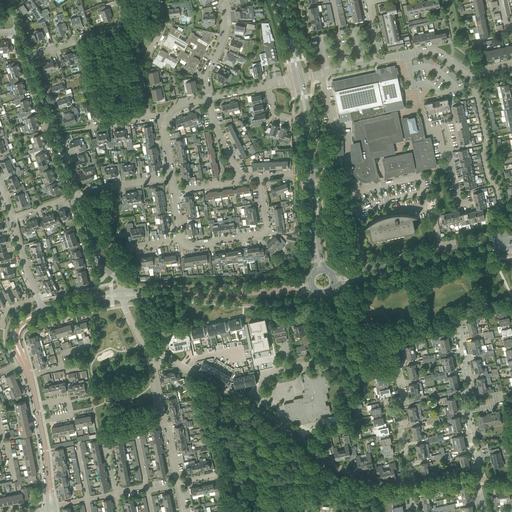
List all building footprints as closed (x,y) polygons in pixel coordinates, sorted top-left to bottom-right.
[(28,10),(30,9),(38,20),(43,17),(32,0),(31,0),(28,2),(28,0),(23,3),(23,4),(19,7),(24,14),(28,11),(28,10)] [(430,10),(427,0),(417,2),(419,12),(430,10)] [(438,0),(427,0),(430,10),(440,7),(438,0)] [(180,16),(179,8),(186,7),(186,8),(187,9),(190,9),(189,2),(185,2),(179,3),(174,4),(175,8),(169,9),(170,18),(174,17),(174,18),(176,17),(180,16)] [(419,12),(417,2),(406,5),(408,14),(419,12)] [(87,23),(88,23),(81,4),(77,6),(80,14),(77,15),(78,17),(70,19),(72,25),(72,26),(72,27),(73,27),(74,29),(79,27),(79,29),(82,28),(83,27),(82,24),(84,23),(87,22),(87,23)] [(318,12),(317,5),(311,6),(312,8),(308,9),(309,14),(318,12)] [(400,12),(398,5),(395,6),(395,5),(386,7),(386,5),(383,6),(383,7),(379,8),(381,14),(381,16),(394,13),(400,12)] [(105,10),(103,6),(97,9),(99,14),(101,13),(104,22),(110,20),(108,17),(112,16),(109,8),(105,10)] [(215,21),(215,14),(216,14),(215,13),(211,13),(211,11),(212,11),(211,6),(202,8),(203,13),(204,22),(208,26),(211,26),(213,27),(213,26),(215,26),(214,21),(215,21)] [(248,11),(247,6),(239,7),(240,11),(235,11),(236,18),(241,18),(241,20),(246,19),(246,18),(250,18),(249,11),(248,11)] [(64,31),(68,30),(64,19),(65,19),(63,13),(56,16),(59,24),(57,25),(57,27),(55,27),(58,36),(65,34),(64,31)] [(398,35),(394,13),(381,16),(381,14),(378,15),(384,43),(387,42),(399,40),(398,35)] [(244,23),(242,23),(237,22),(237,25),(235,25),(234,34),(243,36),(245,28),(254,30),(255,25),(247,24),(244,24),(244,23)] [(277,62),(273,41),(274,41),(273,38),(269,23),(261,23),(263,41),(265,53),(264,53),(267,65),(277,62)] [(487,31),(486,25),(477,27),(472,28),(474,34),(478,33),(487,31)] [(181,34),(182,32),(172,27),(171,30),(172,32),(170,33),(168,36),(186,47),(189,42),(186,41),(185,41),(179,38),(179,36),(180,35),(181,34)] [(214,32),(203,30),(202,32),(203,33),(202,35),(202,36),(201,38),(200,38),(194,35),(194,34),(194,33),(191,32),(189,36),(207,47),(209,43),(209,42),(211,41),(213,38),(212,38),(214,34),(214,32)] [(41,39),(44,38),(42,31),(38,33),(38,32),(37,31),(36,31),(35,31),(34,31),(34,32),(33,33),(33,34),(34,34),(30,35),(33,42),(36,41),(37,42),(38,43),(39,42),(40,42),(41,41),(41,40),(41,39)] [(410,44),(409,39),(408,33),(398,35),(399,40),(387,42),(388,50),(404,46),(404,45),(410,44)] [(186,47),(168,36),(166,39),(167,41),(164,42),(162,44),(172,50),(173,48),(173,47),(174,45),(175,45),(181,48),(181,49),(184,51),(186,47)] [(207,47),(189,36),(186,41),(189,42),(190,42),(196,45),(196,46),(195,48),(194,48),(193,50),(203,56),(204,53),(204,51),(205,50),(207,47)] [(249,41),(246,40),(240,39),(240,38),(235,37),(233,42),(231,41),(229,48),(233,49),(233,50),(236,51),(236,50),(239,51),(240,46),(246,49),(249,41)] [(12,52),(12,45),(8,45),(8,41),(5,41),(5,40),(2,40),(3,50),(3,53),(7,53),(7,52),(12,52)] [(171,52),(172,50),(162,44),(161,47),(162,50),(160,50),(158,53),(177,64),(179,60),(176,58),(175,59),(169,55),(169,54),(170,52),(171,52)] [(505,58),(503,46),(501,46),(501,48),(497,49),(499,57),(503,57),(503,58),(505,58)] [(511,55),(509,46),(505,47),(505,46),(503,46),(505,58),(507,57),(507,56),(511,55)] [(499,57),(497,49),(493,50),(493,48),(491,49),(493,60),(496,60),(495,58),(499,57)] [(203,56),(193,50),(192,52),(191,51),(189,55),(184,52),(184,51),(181,49),(179,54),(197,64),(199,61),(199,59),(201,59),(203,56)] [(493,60),(491,49),(489,49),(490,50),(485,51),(487,60),(491,59),(491,61),(493,60)] [(245,58),(234,53),(229,51),(228,54),(227,53),(223,61),(233,66),(234,64),(233,63),(235,59),(242,63),(245,58)] [(62,66),(67,64),(67,65),(73,63),(74,65),(79,64),(79,62),(78,58),(79,58),(77,53),(71,54),(71,53),(64,55),(65,58),(60,60),(62,66)] [(177,64),(158,53),(156,57),(157,58),(154,59),(152,63),(162,68),(164,66),(163,64),(164,62),(165,62),(171,65),(171,67),(174,68),(177,64)] [(254,73),(252,73),(252,76),(253,75),(253,78),(258,77),(258,76),(262,75),(261,71),(263,71),(262,66),(267,65),(264,53),(259,54),(261,62),(258,63),(252,64),(252,67),(253,69),(254,73)] [(197,64),(179,54),(176,58),(179,60),(181,59),(186,62),(187,64),(186,66),(184,66),(183,68),(193,73),(195,71),(194,68),(195,68),(197,64)] [(59,69),(57,62),(53,63),(52,59),(50,60),(51,61),(49,62),(49,61),(43,63),(44,65),(43,65),(44,66),(46,72),(53,70),(53,71),(59,69)] [(15,65),(14,62),(6,65),(6,64),(5,65),(7,68),(8,73),(11,72),(20,69),(19,64),(15,65)] [(379,73),(364,76),(333,82),(342,122),(403,109),(398,86),(395,86),(394,81),(398,81),(396,71),(393,72),(393,67),(378,70),(379,73)] [(159,69),(157,68),(149,69),(149,73),(148,73),(149,78),(159,77),(158,71),(159,71),(159,69)] [(222,70),(219,69),(216,75),(218,76),(217,79),(218,79),(218,80),(218,81),(218,82),(219,82),(220,83),(221,83),(222,82),(223,82),(225,80),(226,81),(229,74),(228,73),(229,72),(223,68),(222,70)] [(17,76),(22,75),(20,69),(11,72),(8,73),(7,74),(10,82),(17,80),(18,80),(17,76)] [(160,82),(159,77),(149,78),(150,84),(154,83),(155,86),(162,85),(162,81),(160,82)] [(191,81),(190,78),(183,80),(184,83),(186,83),(187,88),(196,86),(195,80),(191,81)] [(18,83),(17,80),(10,82),(13,91),(25,87),(23,81),(18,83)] [(65,84),(64,80),(59,81),(60,84),(51,87),(54,94),(58,93),(64,90),(63,85),(65,84)] [(497,87),(498,92),(498,93),(501,92),(511,89),(511,87),(509,88),(508,84),(500,86),(497,87)] [(163,88),(162,85),(155,86),(155,89),(151,89),(152,95),(162,93),(161,88),(163,88)] [(197,91),(196,86),(187,88),(188,93),(186,93),(187,97),(194,95),(193,92),(197,91)] [(27,92),(25,87),(13,91),(14,96),(13,96),(14,100),(23,97),(22,94),(27,92)] [(511,92),(511,89),(501,92),(502,98),(511,96),(510,93),(511,92)] [(73,96),(72,92),(69,93),(65,95),(66,98),(57,101),(60,108),(71,104),(69,97),(73,96)] [(162,98),(162,93),(152,95),(153,100),(155,100),(156,103),(166,101),(165,98),(162,98)] [(249,102),(250,107),(253,107),(258,106),(258,105),(257,103),(262,102),(261,95),(251,97),(252,101),(249,102)] [(24,100),(23,97),(14,100),(13,100),(14,104),(15,103),(16,105),(20,104),(21,107),(30,104),(29,99),(24,100)] [(466,107),(465,104),(464,101),(463,101),(462,102),(463,104),(461,104),(460,105),(458,105),(457,105),(455,106),(453,106),(452,106),(453,110),(466,107)] [(511,101),(503,104),(505,110),(506,109),(511,107),(511,101)] [(32,109),(30,104),(21,107),(18,108),(21,116),(23,116),(22,113),(32,109)] [(263,104),(258,105),(258,106),(253,107),(254,111),(252,111),(253,116),(254,116),(260,115),(259,112),(264,111),(263,104)] [(78,112),(76,107),(67,110),(63,112),(65,118),(63,118),(66,126),(71,124),(76,123),(75,120),(77,120),(78,117),(77,113),(78,112)] [(511,107),(506,109),(505,110),(503,110),(505,116),(511,114),(511,107)] [(192,112),(190,113),(193,122),(194,125),(202,122),(200,114),(197,115),(196,112),(193,113),(192,112)] [(193,122),(190,113),(188,114),(188,115),(185,116),(188,123),(189,126),(194,125),(193,122)] [(265,113),(260,115),(254,116),(255,120),(252,121),(253,126),(257,125),(262,124),(261,124),(260,121),(266,120),(265,113)] [(391,142),(402,139),(396,113),(354,122),(354,144),(353,144),(353,161),(355,161),(355,166),(368,163),(373,162),(372,157),(393,152),(391,142)] [(38,120),(36,115),(27,118),(26,115),(23,116),(21,116),(22,120),(23,119),(25,125),(38,120)] [(188,123),(185,116),(183,117),(182,115),(180,116),(183,125),(184,128),(189,126),(188,123)] [(183,125),(180,116),(177,117),(178,118),(175,119),(176,122),(173,123),(175,129),(178,128),(179,130),(184,128),(183,125)] [(422,124),(421,119),(421,118),(418,116),(405,119),(403,121),(406,136),(409,138),(412,137),(419,169),(435,166),(429,139),(424,140),(423,136),(425,136),(423,127),(421,128),(421,124),(422,124)] [(36,127),(39,126),(38,120),(25,125),(24,125),(26,131),(28,130),(29,133),(37,130),(36,127)] [(152,131),(151,124),(148,125),(148,124),(143,124),(144,132),(152,131)] [(233,129),(231,124),(224,127),(227,132),(233,129)] [(280,132),(279,132),(277,131),(278,126),(272,124),(269,133),(274,135),(273,138),(278,139),(278,136),(280,132)] [(288,143),(291,133),(286,132),(287,128),(281,127),(279,132),(280,132),(278,136),(278,139),(280,142),(282,141),(285,142),(285,143),(288,143)] [(236,135),(233,129),(227,132),(230,138),(236,135)] [(132,139),(131,135),(131,134),(128,134),(127,133),(126,134),(126,130),(120,131),(121,141),(125,140),(125,143),(127,142),(128,150),(133,149),(132,142),(132,139)] [(121,141),(120,131),(114,132),(115,138),(112,138),(113,145),(119,144),(118,141),(121,141)] [(38,136),(36,132),(29,135),(30,138),(32,143),(35,142),(44,139),(42,134),(38,136)] [(97,138),(91,139),(94,148),(98,147),(99,149),(105,148),(104,143),(102,133),(97,134),(97,138)] [(113,145),(112,138),(109,139),(108,133),(102,133),(104,143),(107,143),(108,147),(109,148),(113,147),(113,145)] [(239,140),(236,135),(230,138),(232,143),(239,140)] [(155,138),(155,136),(143,138),(143,143),(142,143),(142,146),(145,146),(152,145),(153,145),(153,142),(154,141),(153,139),(155,138)] [(187,144),(186,137),(183,138),(183,139),(176,141),(176,144),(175,144),(175,146),(184,145),(187,144)] [(32,143),(31,144),(33,149),(34,149),(35,152),(41,150),(42,150),(41,146),(46,145),(44,139),(35,142),(32,143)] [(87,150),(85,143),(80,145),(78,139),(73,141),(74,142),(69,143),(72,150),(78,148),(80,152),(87,150)] [(241,146),(239,140),(232,143),(235,149),(241,146)] [(343,141),(339,141),(334,141),(334,155),(343,155),(343,141)] [(8,144),(5,145),(0,146),(0,152),(2,152),(3,155),(10,153),(9,150),(10,150),(8,144)] [(152,148),(152,145),(145,146),(147,154),(150,154),(159,152),(158,150),(157,150),(156,147),(152,148)] [(244,151),(241,146),(235,149),(238,154),(244,151)] [(41,150),(35,152),(34,152),(35,156),(38,155),(39,160),(48,157),(47,152),(42,153),(41,150)] [(247,156),(245,152),(244,151),(238,154),(240,160),(247,156)] [(86,162),(90,160),(90,159),(90,157),(89,157),(87,153),(86,154),(85,153),(77,156),(79,160),(75,161),(77,167),(82,166),(82,167),(87,165),(86,162)] [(408,154),(405,155),(394,157),(384,160),(387,176),(414,170),(411,156),(408,154)] [(11,164),(14,163),(10,155),(4,157),(5,160),(0,163),(3,168),(11,164)] [(50,162),(48,157),(39,160),(37,161),(38,166),(37,167),(38,170),(39,169),(47,167),(46,164),(50,162)] [(134,168),(137,167),(136,159),(132,159),(133,160),(130,161),(131,164),(128,165),(129,175),(135,174),(134,168)] [(14,163),(11,164),(3,168),(5,174),(10,171),(11,174),(17,172),(20,170),(19,168),(17,167),(15,167),(14,163)] [(113,163),(109,164),(110,168),(112,178),(117,177),(117,173),(119,173),(118,170),(119,170),(118,164),(113,164),(113,163)] [(129,175),(128,165),(124,165),(124,163),(118,164),(119,170),(122,169),(123,176),(129,175)] [(161,166),(160,163),(151,165),(148,165),(149,172),(153,171),(152,170),(160,169),(159,166),(161,166)] [(370,171),(368,163),(355,166),(355,167),(355,168),(355,169),(356,170),(356,171),(356,172),(357,172),(357,173),(358,174),(359,175),(359,176),(360,176),(361,177),(362,177),(363,178),(364,178),(365,179),(366,179),(367,179),(368,179),(369,179),(370,179),(371,179),(370,171)] [(92,176),(96,174),(93,166),(82,170),(84,173),(80,175),(81,179),(81,180),(82,183),(82,182),(83,183),(93,180),(92,176)] [(112,178),(110,168),(107,168),(106,166),(101,166),(102,173),(105,172),(106,178),(112,178)] [(48,170),(47,167),(39,169),(41,173),(44,172),(45,177),(54,174),(52,169),(48,170)] [(18,181),(17,178),(24,172),(23,169),(20,170),(17,172),(11,174),(13,177),(8,179),(10,184),(18,181)] [(190,173),(182,175),(183,181),(187,180),(187,179),(189,179),(189,182),(195,181),(195,180),(195,178),(194,177),(191,178),(191,176),(190,173)] [(56,179),(54,174),(45,177),(47,182),(56,179)] [(20,184),(18,181),(10,184),(12,190),(17,188),(19,191),(25,189),(23,184),(20,184)] [(292,190),(290,186),(292,185),(291,182),(286,184),(286,183),(283,184),(283,183),(280,184),(281,185),(284,193),(289,191),(289,193),(292,192),(292,190)] [(56,193),(62,191),(60,185),(56,186),(55,183),(43,187),(44,191),(49,189),(51,195),(52,194),(53,195),(53,196),(54,196),(55,196),(56,195),(56,194),(56,193)] [(164,194),(163,189),(159,190),(158,185),(151,186),(152,188),(150,188),(152,196),(155,196),(164,194)] [(281,185),(278,186),(278,185),(276,186),(279,195),(284,193),(281,185)] [(279,195),(276,186),(273,187),(274,188),(271,189),(272,192),(269,193),(271,199),(274,198),(273,197),(276,196),(277,198),(279,198),(279,195)] [(484,192),(485,191),(485,188),(484,188),(483,189),(484,191),(482,192),(480,192),(479,192),(477,193),(476,193),(474,193),(473,194),(474,198),(485,195),(484,192)] [(26,193),(25,189),(19,191),(20,194),(15,196),(16,201),(25,198),(24,195),(26,193)] [(133,205),(142,203),(141,194),(137,195),(136,192),(131,193),(132,202),(133,205)] [(195,200),(194,195),(197,195),(196,192),(189,193),(189,195),(183,196),(184,199),(185,199),(186,202),(193,201),(195,200)] [(132,202),(131,193),(125,193),(126,200),(123,200),(123,204),(121,204),(121,208),(124,210),(128,209),(130,207),(129,203),(132,202)] [(31,206),(29,201),(26,202),(25,198),(16,201),(18,207),(22,206),(23,209),(31,206)] [(282,208),(284,207),(289,207),(288,203),(287,204),(281,205),(277,205),(277,208),(274,209),(275,212),(274,212),(274,215),(283,213),(282,208)] [(251,207),(251,204),(245,205),(245,208),(244,208),(244,214),(247,214),(256,212),(257,212),(256,210),(255,210),(255,207),(251,207)] [(166,208),(166,205),(156,207),(153,207),(154,213),(152,213),(152,214),(150,214),(150,216),(156,215),(165,214),(164,208),(166,208)] [(64,209),(59,210),(63,222),(72,219),(69,211),(68,212),(69,213),(66,214),(64,209)] [(484,216),(483,214),(482,210),(478,211),(481,221),(485,221),(485,222),(488,221),(488,220),(487,220),(485,220),(484,219),(484,217),(484,216)] [(57,224),(60,223),(57,215),(57,216),(57,217),(55,218),(53,213),(51,214),(51,213),(48,214),(51,225),(52,228),(56,227),(57,225),(57,224)] [(51,225),(48,214),(45,215),(45,216),(43,217),(44,221),(41,222),(43,229),(49,227),(48,226),(51,225)] [(166,217),(165,214),(156,215),(158,224),(170,222),(169,219),(168,220),(167,217),(166,217)] [(415,231),(413,222),(412,218),(417,217),(415,216),(414,216),(412,215),(411,215),(409,215),(407,214),(405,214),(404,214),(403,214),(401,214),(399,214),(395,214),(393,215),(391,215),(387,216),(386,216),(383,217),(381,218),(379,219),(377,219),(375,220),(374,221),(372,223),(370,224),(368,225),(366,226),(365,228),(369,227),(372,240),(415,231)] [(449,224),(447,214),(443,214),(444,220),(441,220),(443,226),(449,224)] [(238,226),(237,223),(237,221),(236,217),(228,218),(228,219),(230,232),(232,231),(232,230),(235,230),(235,226),(238,226)] [(201,223),(200,218),(194,219),(194,222),(186,224),(187,229),(198,228),(197,223),(201,223)] [(43,229),(41,222),(38,223),(37,219),(34,220),(34,219),(31,220),(34,231),(37,230),(38,231),(41,230),(42,232),(44,231),(43,229)] [(24,227),(21,228),(22,233),(26,232),(27,235),(31,233),(32,233),(35,232),(34,231),(31,220),(28,221),(28,222),(26,222),(27,225),(24,226),(24,227)] [(219,233),(218,224),(214,225),(214,220),(213,220),(209,221),(210,232),(213,231),(214,233),(217,233),(217,234),(219,233)] [(158,224),(157,224),(157,225),(157,230),(158,230),(159,232),(159,233),(159,234),(168,232),(168,231),(168,228),(169,228),(169,225),(170,225),(170,222),(161,223),(158,224)] [(138,238),(136,228),(133,229),(133,224),(131,223),(127,224),(126,225),(128,234),(131,234),(132,239),(138,238)] [(143,232),(146,231),(145,223),(139,224),(139,228),(136,228),(138,238),(144,237),(143,232)] [(285,226),(289,226),(289,223),(288,223),(285,224),(276,225),(277,231),(278,231),(278,233),(288,232),(287,229),(286,229),(285,226)] [(64,234),(62,235),(64,242),(76,238),(75,235),(76,234),(74,228),(69,230),(63,232),(64,234)] [(203,236),(202,231),(198,232),(198,228),(187,229),(188,235),(196,234),(196,237),(203,236)] [(284,242),(283,241),(280,237),(278,239),(275,236),(270,240),(271,240),(277,247),(281,243),(283,245),(285,243),(284,242)] [(80,246),(78,240),(77,241),(76,238),(63,242),(65,248),(68,247),(69,250),(80,246)] [(277,247),(271,240),(270,240),(266,244),(269,247),(267,249),(270,253),(271,254),(273,252),(273,251),(277,247)] [(42,247),(41,241),(33,243),(33,244),(34,243),(35,246),(30,247),(31,250),(30,250),(31,253),(42,250),(41,247),(42,247)] [(82,252),(80,246),(69,250),(72,259),(82,256),(81,252),(82,252)] [(264,256),(263,248),(259,249),(259,246),(253,247),(254,256),(255,260),(260,259),(261,258),(261,257),(264,256)] [(254,256),(253,247),(247,248),(248,252),(245,253),(246,259),(251,258),(251,261),(255,261),(255,260),(254,256)] [(246,259),(245,253),(242,253),(241,249),(235,250),(236,251),(237,259),(238,263),(238,264),(244,263),(244,267),(247,266),(246,262),(246,259)] [(43,253),(42,250),(31,253),(32,256),(33,258),(37,257),(38,260),(45,258),(44,253),(43,253)] [(6,255),(5,251),(0,251),(0,262),(0,263),(11,260),(9,254),(6,255)] [(221,262),(220,252),(217,253),(217,254),(214,254),(214,256),(212,257),(213,267),(216,266),(217,267),(219,266),(222,265),(221,262)] [(180,264),(179,257),(176,257),(175,253),(172,254),(173,255),(170,256),(171,263),(172,266),(177,265),(177,264),(180,264)] [(204,255),(201,255),(202,262),(208,262),(208,263),(211,263),(210,254),(207,254),(206,253),(203,253),(204,255)] [(149,270),(148,269),(146,255),(142,256),(142,258),(141,258),(141,262),(138,263),(140,271),(149,270)] [(156,262),(153,262),(152,256),(151,256),(151,255),(146,255),(148,269),(153,268),(153,270),(154,271),(158,270),(157,267),(156,262)] [(166,267),(165,264),(164,257),(161,257),(161,256),(158,256),(158,257),(155,258),(156,262),(157,267),(160,267),(162,268),(166,267)] [(190,257),(189,257),(187,257),(186,256),(184,256),(184,258),(181,258),(182,268),(191,267),(191,264),(190,257)] [(46,262),(45,258),(38,260),(39,264),(35,266),(36,269),(37,272),(47,267),(46,264),(47,264),(46,262)] [(83,261),(82,258),(73,260),(75,269),(86,267),(84,261),(83,261)] [(14,275),(13,269),(10,270),(9,265),(0,268),(1,272),(2,272),(4,278),(14,275)] [(52,275),(49,269),(50,269),(51,267),(50,266),(47,267),(37,272),(38,274),(39,274),(40,276),(44,275),(45,277),(52,275)] [(87,273),(86,267),(75,269),(77,278),(86,276),(86,273),(87,273)] [(54,280),(52,275),(45,277),(47,280),(42,282),(43,285),(44,288),(54,283),(53,280),(54,280)] [(87,279),(86,276),(77,278),(79,288),(90,285),(88,279),(87,279)] [(51,294),(59,291),(57,285),(55,286),(54,283),(44,288),(45,290),(46,290),(47,293),(51,291),(52,293),(51,294)] [(23,291),(20,284),(15,286),(16,288),(12,289),(14,294),(16,298),(22,296),(20,291),(22,290),(23,291)] [(12,295),(14,294),(12,289),(12,287),(7,289),(7,291),(4,293),(6,297),(8,302),(14,300),(12,295)] [(509,318),(507,318),(506,311),(496,313),(496,316),(499,316),(500,319),(499,320),(500,326),(501,326),(509,324),(510,324),(509,318)] [(478,320),(483,319),(483,316),(473,318),(474,321),(466,323),(467,329),(476,327),(475,324),(479,323),(478,320)] [(239,318),(234,320),(236,329),(236,331),(245,329),(244,324),(243,319),(241,319),(240,318),(239,318)] [(87,323),(88,323),(87,319),(81,321),(83,331),(89,330),(87,323)] [(250,322),(249,322),(252,334),(254,334),(255,338),(251,339),(254,351),(255,351),(254,351),(254,348),(257,347),(257,350),(266,348),(266,349),(266,348),(266,345),(269,345),(267,335),(262,336),(261,332),(268,331),(266,321),(262,322),(261,319),(261,320),(253,321),(253,324),(250,325),(250,322)] [(227,322),(228,331),(229,330),(236,329),(234,320),(229,321),(228,321),(228,322),(227,322)] [(85,337),(83,331),(81,321),(78,322),(79,324),(76,325),(78,333),(81,332),(82,337),(84,344),(87,343),(85,337)] [(219,323),(221,333),(229,332),(229,330),(228,331),(227,322),(225,323),(225,321),(224,321),(224,322),(219,323)] [(68,325),(65,326),(68,334),(68,336),(75,334),(77,333),(74,325),(73,325),(72,322),(68,323),(68,325)] [(219,323),(212,324),(213,324),(215,334),(214,334),(215,335),(217,334),(221,333),(219,323)] [(205,327),(207,335),(214,334),(215,334),(213,324),(212,324),(207,325),(207,326),(205,327)] [(246,324),(244,324),(245,329),(249,350),(252,350),(246,324)] [(511,334),(511,333),(511,330),(511,328),(509,328),(509,324),(501,326),(501,330),(502,336),(503,336),(511,334)] [(68,334),(65,326),(62,327),(61,325),(59,326),(62,336),(68,334)] [(274,327),(273,328),(274,332),(275,333),(274,334),(275,337),(276,337),(275,338),(276,342),(277,343),(280,343),(281,341),(283,341),(284,342),(286,341),(287,340),(286,336),(285,335),(286,334),(285,332),(284,331),(285,330),(284,326),(283,325),(280,326),(280,327),(278,327),(276,326),(274,327)] [(307,354),(306,349),(304,341),(306,341),(303,325),(297,326),(297,325),(292,326),(293,331),(294,331),(296,337),(301,336),(304,346),(296,347),(297,355),(304,354),(304,355),(307,354)] [(197,327),(197,328),(199,338),(200,338),(202,337),(204,337),(207,336),(207,335),(205,327),(203,327),(203,326),(197,327)] [(481,333),(480,330),(481,330),(481,329),(481,328),(481,326),(476,327),(467,329),(469,336),(481,333)] [(51,328),(47,329),(48,333),(49,335),(49,338),(50,341),(52,340),(52,342),(58,340),(58,339),(57,337),(55,329),(52,330),(51,328)] [(191,330),(189,330),(192,341),(200,339),(200,338),(199,338),(197,328),(192,329),(191,329),(191,330)] [(190,345),(189,342),(190,342),(190,340),(188,333),(186,334),(176,336),(178,342),(173,343),(174,350),(179,349),(179,351),(184,350),(183,346),(190,345)] [(165,334),(162,342),(168,344),(171,336),(165,334)] [(511,338),(511,334),(503,336),(504,340),(503,340),(504,347),(505,347),(511,345),(511,338)] [(41,338),(37,339),(36,336),(28,338),(29,341),(27,342),(28,344),(38,341),(41,340),(41,338)] [(440,340),(439,337),(431,338),(432,341),(436,340),(438,347),(441,346),(449,344),(448,338),(440,340)] [(475,340),(470,341),(472,348),(480,346),(483,345),(482,342),(482,339),(475,340)] [(417,345),(422,343),(421,341),(412,342),(413,345),(405,347),(406,354),(414,352),(414,348),(417,348),(417,345)] [(442,353),(446,352),(451,351),(449,344),(441,346),(438,347),(438,350),(439,353),(442,353)] [(43,348),(40,349),(40,346),(31,349),(32,352),(30,352),(31,354),(41,351),(44,350),(43,348)] [(480,350),(480,346),(472,348),(473,354),(485,352),(484,349),(480,350)] [(415,355),(414,352),(406,354),(408,360),(419,358),(419,355),(415,355)] [(507,357),(503,358),(504,362),(507,361),(509,367),(510,367),(511,366),(511,355),(507,357)] [(44,362),(43,356),(34,359),(35,362),(34,363),(34,365),(44,362)] [(452,357),(447,358),(440,359),(441,362),(445,361),(445,365),(453,363),(452,357)] [(484,358),(477,360),(472,361),(474,367),(482,365),(481,362),(485,361),(484,358)] [(203,362),(199,369),(203,372),(204,372),(208,364),(203,362)] [(446,371),(450,370),(455,369),(453,363),(445,365),(442,366),(442,369),(443,372),(446,371)] [(208,364),(204,372),(208,375),(213,367),(212,367),(208,364)] [(419,364),(412,365),(407,366),(408,373),(416,371),(416,367),(419,367),(419,364)] [(482,369),(482,365),(474,367),(475,373),(487,371),(486,368),(482,369)] [(208,375),(209,375),(212,377),(217,369),(213,366),(212,367),(213,367),(208,375)] [(217,369),(212,377),(217,380),(222,372),(217,369)] [(171,371),(169,371),(170,380),(171,381),(180,380),(179,374),(175,375),(175,373),(177,373),(176,370),(171,371)] [(170,380),(169,371),(166,372),(161,373),(162,376),(163,375),(164,377),(160,378),(161,383),(166,382),(166,381),(170,380)] [(254,371),(248,373),(249,375),(251,384),(256,383),(254,371)] [(417,374),(416,371),(408,373),(410,379),(421,377),(421,374),(417,374)] [(222,372),(217,380),(221,383),(226,374),(222,372)] [(330,387),(328,379),(326,379),(324,372),(316,374),(317,375),(312,376),(311,372),(303,374),(305,381),(303,382),(305,392),(302,392),(303,397),(293,399),(294,402),(284,404),(286,412),(288,411),(289,416),(291,424),(301,421),(301,424),(309,422),(317,421),(316,418),(321,417),(321,415),(330,413),(329,405),(326,405),(325,401),(328,400),(326,393),(329,392),(328,387),(330,387)] [(387,378),(386,378),(384,372),(371,374),(372,378),(377,377),(378,380),(377,380),(378,383),(375,384),(376,387),(378,386),(378,387),(387,385),(388,385),(387,378)] [(13,374),(5,377),(7,382),(17,378),(16,376),(14,377),(13,374)] [(226,374),(221,383),(225,385),(226,385),(231,377),(226,374)] [(457,382),(456,375),(452,376),(447,377),(444,378),(445,381),(448,380),(449,382),(449,384),(457,382)] [(481,378),(476,379),(478,386),(486,384),(491,383),(489,377),(481,378)] [(17,380),(17,378),(7,382),(9,387),(17,384),(16,381),(17,380)] [(85,389),(89,388),(88,381),(84,381),(84,383),(79,384),(81,393),(84,392),(84,394),(86,393),(85,389)] [(459,388),(457,382),(449,384),(450,387),(446,388),(447,391),(445,391),(445,394),(451,393),(451,390),(459,388)] [(76,395),(74,385),(73,383),(71,384),(70,385),(71,386),(67,387),(68,391),(69,391),(70,397),(76,395)] [(422,389),(422,386),(421,383),(414,384),(409,385),(410,392),(419,390),(422,389)] [(18,387),(17,384),(9,387),(10,390),(8,391),(9,393),(11,392),(21,388),(20,386),(18,387)] [(486,388),(486,384),(478,386),(479,392),(487,390),(488,393),(494,392),(493,389),(491,390),(490,387),(486,388)] [(391,395),(390,390),(389,388),(388,389),(387,385),(378,387),(378,386),(376,387),(377,394),(378,394),(379,397),(376,398),(377,401),(382,400),(382,397),(391,395)] [(20,394),(21,394),(20,391),(22,390),(21,388),(11,392),(9,393),(9,394),(11,398),(14,397),(15,400),(21,397),(20,394)] [(424,396),(423,393),(422,389),(419,390),(410,392),(412,398),(420,397),(421,399),(427,398),(426,395),(424,396)] [(177,397),(176,395),(169,396),(170,399),(168,399),(169,402),(167,402),(168,405),(177,403),(175,398),(177,397)] [(447,400),(446,397),(440,398),(441,401),(443,401),(444,404),(448,403),(448,406),(456,405),(455,398),(447,400)] [(26,407),(25,401),(15,403),(17,414),(26,412),(25,407),(26,407)] [(382,413),(381,409),(381,407),(379,407),(378,403),(370,405),(367,406),(368,410),(370,409),(372,416),(373,415),(380,414),(382,413)] [(419,406),(422,405),(421,403),(415,404),(415,407),(407,409),(409,415),(421,412),(419,406)] [(458,411),(456,405),(448,406),(445,407),(446,414),(458,411)] [(501,421),(500,416),(499,411),(489,414),(490,415),(477,417),(479,429),(488,427),(487,424),(501,421)] [(26,412),(17,414),(16,414),(18,425),(19,425),(20,426),(28,425),(32,424),(32,421),(27,422),(26,412)] [(422,419),(422,416),(421,412),(409,415),(410,421),(422,419)] [(94,422),(93,418),(91,418),(90,414),(88,414),(89,416),(85,417),(87,425),(92,424),(92,422),(94,422)] [(187,420),(185,419),(183,419),(182,414),(170,416),(171,419),(172,419),(173,422),(176,421),(176,424),(187,422),(187,420)] [(343,421),(341,414),(321,419),(323,426),(343,421)] [(384,423),(383,419),(383,417),(381,418),(380,414),(373,415),(373,419),(374,426),(384,423)] [(459,417),(454,418),(447,420),(448,423),(452,422),(452,425),(460,423),(459,417)] [(192,421),(187,422),(176,424),(177,427),(174,427),(175,430),(176,430),(176,433),(187,431),(186,427),(193,426),(192,421)] [(389,433),(388,429),(388,427),(386,427),(386,423),(384,423),(374,426),(375,429),(373,429),(374,434),(376,433),(376,436),(379,435),(379,436),(388,434),(389,433)] [(452,425),(448,426),(450,432),(457,431),(462,430),(460,423),(452,425)] [(29,428),(28,425),(20,426),(21,436),(31,434),(30,428),(29,428)] [(59,437),(57,425),(55,425),(55,427),(52,428),(53,434),(51,434),(52,439),(59,438),(59,437)] [(423,425),(416,426),(411,427),(413,434),(421,432),(420,429),(424,428),(423,425)] [(422,435),(421,432),(413,434),(414,440),(426,437),(426,435),(422,435)] [(392,444),(390,439),(390,437),(389,437),(388,434),(379,436),(379,435),(376,436),(375,440),(379,441),(379,439),(380,439),(381,446),(390,444),(392,444)] [(458,437),(451,438),(452,441),(453,445),(456,444),(464,442),(463,436),(458,437)] [(456,444),(453,445),(453,448),(454,451),(461,450),(466,449),(464,442),(456,444)] [(191,445),(186,445),(186,443),(179,444),(179,447),(178,447),(179,450),(181,450),(182,453),(189,451),(192,451),(191,445)] [(429,450),(428,447),(427,443),(415,446),(417,452),(425,451),(429,450)] [(381,446),(380,446),(381,450),(382,450),(384,456),(384,459),(393,457),(392,454),(394,454),(393,449),(392,447),(391,448),(390,444),(381,446)] [(345,450),(343,451),(341,451),(343,459),(350,457),(347,445),(344,446),(345,450)] [(343,459),(341,451),(337,452),(336,447),(333,448),(336,460),(343,459)] [(426,454),(425,451),(417,452),(418,459),(430,456),(429,453),(426,454)] [(499,452),(495,453),(490,454),(491,461),(493,461),(494,468),(504,466),(503,461),(501,462),(499,452)] [(366,454),(367,458),(364,459),(366,469),(372,467),(369,453),(366,454)] [(467,454),(462,455),(455,457),(456,460),(460,459),(460,463),(468,461),(467,454)] [(366,469),(364,459),(360,460),(359,455),(356,456),(359,470),(366,469)] [(210,464),(211,464),(210,460),(206,461),(205,460),(203,460),(205,470),(207,470),(207,469),(210,468),(209,465),(210,465),(210,464)] [(470,467),(468,461),(460,463),(461,466),(457,467),(458,470),(456,470),(456,473),(462,472),(462,469),(470,467)] [(431,462),(424,464),(420,465),(421,471),(429,469),(428,466),(432,465),(431,462)] [(390,468),(386,469),(388,479),(395,477),(394,472),(397,471),(395,463),(390,464),(389,464),(390,468)] [(380,466),(376,467),(377,475),(380,475),(381,480),(388,479),(386,469),(383,470),(382,466),(380,466)] [(434,475),(434,472),(430,473),(429,469),(421,471),(422,474),(420,475),(421,478),(430,476),(431,479),(437,477),(436,474),(434,475)] [(36,480),(35,474),(28,476),(27,475),(16,478),(18,485),(22,484),(21,480),(25,480),(25,482),(36,480)] [(210,483),(207,483),(209,492),(209,494),(210,496),(215,495),(214,491),(218,490),(218,489),(217,484),(217,483),(213,484),(210,484),(210,483)] [(460,489),(459,486),(451,488),(452,491),(456,490),(456,493),(457,493),(457,496),(461,495),(469,494),(468,487),(460,489)] [(64,498),(71,496),(70,491),(61,493),(62,496),(60,496),(61,500),(64,500),(64,498)] [(433,495),(435,494),(434,491),(428,493),(429,496),(421,497),(422,504),(430,502),(434,501),(433,495)] [(503,500),(502,492),(496,493),(497,501),(492,501),(493,509),(497,509),(497,505),(503,504),(503,500)] [(511,501),(510,501),(509,497),(509,492),(502,492),(503,500),(507,500),(507,504),(510,504),(510,508),(511,507),(511,501)] [(471,500),(469,494),(461,495),(462,499),(458,500),(459,503),(471,500)] [(402,511),(404,511),(403,507),(402,505),(401,506),(400,502),(392,503),(392,500),(387,501),(389,508),(392,508),(393,511),(402,511)] [(431,505),(430,502),(422,504),(424,510),(431,509),(431,511),(442,509),(448,508),(447,505),(441,507),(441,506),(436,508),(435,505),(431,505)]
